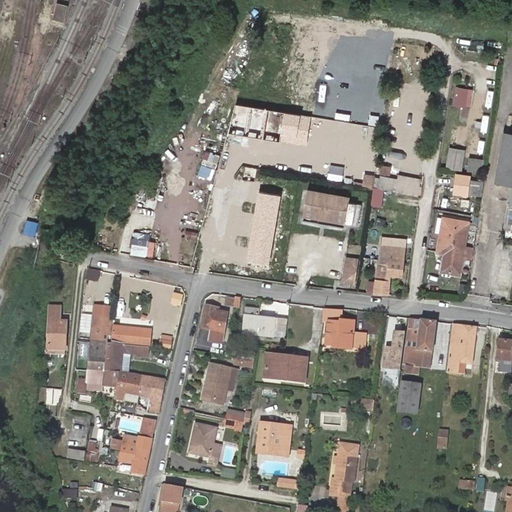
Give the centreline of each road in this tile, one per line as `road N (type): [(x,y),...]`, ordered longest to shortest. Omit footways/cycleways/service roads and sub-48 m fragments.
road 1 (residential): [(198,281),(511,322)]
road 2 (residential): [(198,281),(149,511)]
road 3 (unknown): [(313,498),(157,474)]
road 4 (unknown): [(487,317),(499,191)]
road 5 (residential): [(78,253),(198,281)]
